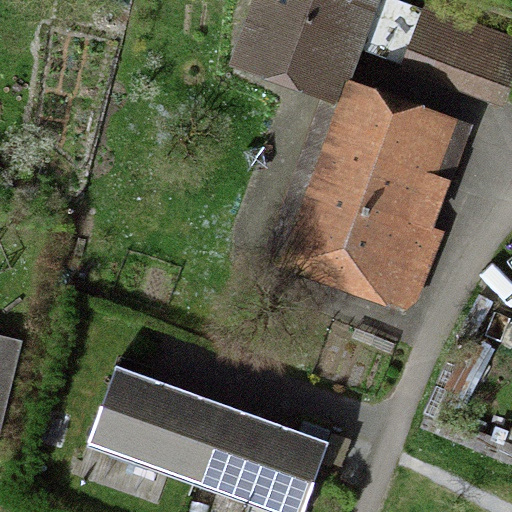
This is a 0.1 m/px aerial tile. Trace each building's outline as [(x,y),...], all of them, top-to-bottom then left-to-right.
[(380,0),(259,0),(231,78),(338,117),(380,0)] [(511,120),(511,51),(432,24),(410,89),(511,123),(511,120)] [(353,98),(287,277),(419,326),(465,201),(445,194),(465,139),(353,98)] [(0,350),(0,455),(6,457),(27,356),(0,350)] [(192,487),(220,414),(120,377),(92,450),(192,487)] [(220,414),(192,487),(258,511),(304,511),(326,454),(220,414)]
